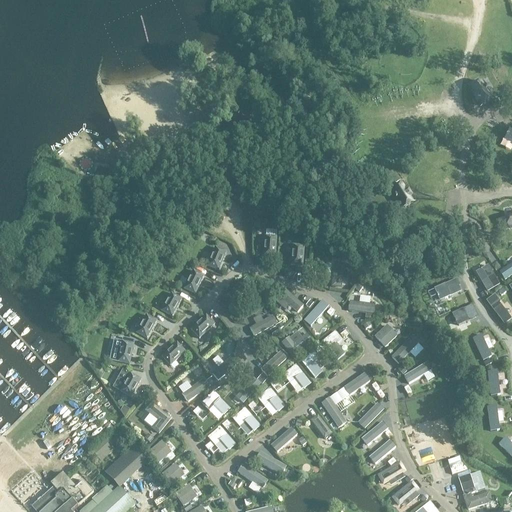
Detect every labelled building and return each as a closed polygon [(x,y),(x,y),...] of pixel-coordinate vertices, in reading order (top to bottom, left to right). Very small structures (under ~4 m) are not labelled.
[(483,91),(479,85),(472,89),(477,96),(473,98),(477,104),(480,102),(483,106),(493,100),(486,89),(483,91)] [(404,187),(393,194),(402,209),(413,202),(404,187)] [(265,237),(263,257),(275,258),(277,238),(265,237)] [(292,246),(290,266),(302,267),(304,247),(292,246)] [(218,272),(226,253),(215,248),(207,267),(218,272)] [(511,257),(511,255),(500,261),(511,279),(511,278),(511,257)] [(336,264),(332,287),(341,288),(345,265),(336,264)] [(488,266),(476,273),(487,293),(500,285),(488,266)] [(306,275),(312,278),(315,274),(309,270),(306,275)] [(195,295),(204,277),(193,271),(184,290),(195,295)] [(353,278),(348,284),(352,287),(357,282),(353,278)] [(456,280),(434,290),(440,302),(461,292),(456,280)] [(243,282),(228,296),(236,304),(251,290),(243,282)] [(359,285),(355,290),(359,293),(363,288),(359,285)] [(283,288),(277,296),(298,313),(302,306),(283,288)] [(172,318),(182,300),(171,294),(161,312),(172,318)] [(495,296),(487,302),(504,325),(511,319),(499,304),(500,303),(495,296)] [(436,300),(431,303),(438,316),(444,313),(436,300)] [(311,328),(329,308),(322,301),(304,321),(311,328)] [(350,303),(349,312),(366,314),(365,319),(372,320),(373,316),(374,316),(375,306),(350,303)] [(477,317),(472,306),(452,315),(457,327),(477,317)] [(331,309),(327,314),(330,317),(335,312),(331,309)] [(147,340),(157,322),(146,316),(136,334),(147,340)] [(199,340),(214,325),(206,317),(191,331),(199,340)] [(272,317),(249,331),(254,337),(277,325),(272,317)] [(375,338),(385,348),(396,337),(386,327),(375,338)] [(342,340),(335,332),(323,342),(337,360),(344,355),(336,345),(342,340)] [(306,334),(286,350),(292,358),(313,342),(306,334)] [(481,336),(473,340),(483,362),(492,357),(481,336)] [(412,337),(392,358),(399,365),(419,344),(412,337)] [(129,365),(134,345),(122,343),(118,363),(129,365)] [(170,367),(185,353),(177,344),(162,358),(170,367)] [(319,359),(312,351),(300,361),(314,379),(321,374),(313,364),(319,359)] [(280,353),(261,371),(267,377),(286,360),(280,353)] [(232,358),(212,375),(218,381),(238,364),(232,358)] [(428,364),(405,378),(409,384),(432,371),(428,364)] [(304,390),(310,385),(296,366),(283,376),(290,384),(296,379),(304,390)] [(406,372),(402,367),(398,371),(403,376),(406,372)] [(497,372),(488,373),(491,397),(500,395),(497,372)] [(364,374),(344,389),(350,397),(370,383),(364,374)] [(131,399),(141,381),(131,375),(120,393),(131,399)] [(210,379),(217,390),(220,388),(212,377),(210,379)] [(217,390),(210,379),(207,381),(215,392),(217,390)] [(254,379),(237,398),(244,404),(261,385),(254,379)] [(204,381),(183,396),(188,403),(209,388),(204,381)] [(270,389),(258,399),(264,407),(270,403),(278,413),(285,407),(270,389)] [(344,389),(330,398),(336,406),(349,396),(344,389)] [(511,398),(510,393),(502,395),(505,404),(511,402),(511,398)] [(213,395),(207,401),(224,418),(232,411),(213,395)] [(330,399),(322,405),(339,430),(347,424),(330,399)] [(164,428),(171,420),(151,404),(144,412),(164,428)] [(378,405),(358,424),(365,430),(384,411),(378,405)] [(120,412),(125,418),(130,410),(123,406),(120,412)] [(497,407),(487,408),(490,432),(500,431),(497,407)] [(245,408),(237,417),(250,435),(261,427),(245,408)] [(318,416),(310,422),(324,440),(331,435),(318,416)] [(382,424),(362,440),(367,447),(388,430),(382,424)] [(221,428),(212,435),(227,455),(236,446),(221,428)] [(292,429),(271,447),(277,454),(298,436),(292,429)] [(21,437),(29,443),(34,436),(26,430),(21,437)] [(150,444),(154,440),(148,435),(145,439),(150,444)] [(101,463),(115,451),(112,447),(114,445),(109,439),(93,453),(101,463)] [(511,445),(506,439),(499,445),(511,458),(511,445)] [(390,442),(370,459),(375,466),(396,449),(390,442)] [(161,443),(149,453),(159,464),(171,454),(161,443)] [(135,446),(106,473),(122,489),(151,462),(135,446)] [(260,453),(256,461),(280,476),(285,467),(260,453)] [(93,466),(82,454),(73,463),(84,475),(93,466)] [(399,464),(378,476),(383,484),(404,472),(399,464)] [(184,476),(174,465),(162,475),(171,486),(184,476)] [(243,465),(238,473),(262,489),(267,481),(243,465)] [(475,493),(468,472),(457,476),(464,497),(475,493)] [(83,480),(75,487),(64,474),(53,485),(55,488),(33,508),(36,511),(73,511),(94,493),(83,480)] [(412,483),(392,499),(399,507),(419,491),(412,483)] [(183,507),(196,498),(188,486),(175,495),(183,507)] [(129,511),(135,506),(119,488),(113,494),(108,487),(92,502),(97,508),(92,511),(129,511)] [(470,495),(463,497),(468,511),(491,504),(488,495),(472,500),(470,495)] [(173,496),(157,506),(160,511),(175,511),(181,509),(173,496)] [(430,503),(419,511),(433,511),(436,510),(430,503)]
